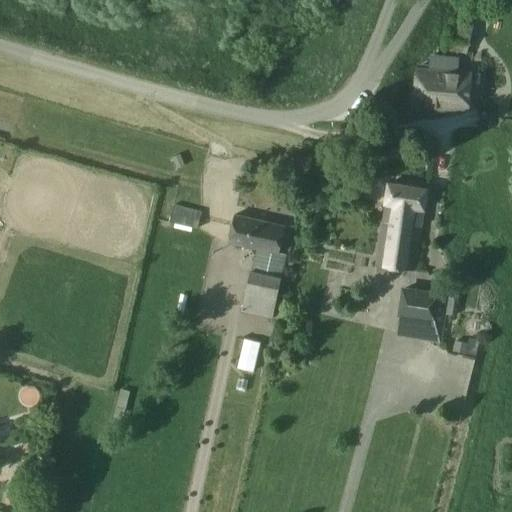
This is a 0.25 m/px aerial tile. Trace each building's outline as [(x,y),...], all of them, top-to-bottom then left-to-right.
[(443,50),(466,54),(476,15),(458,11),(456,22),(450,20),(443,50)] [(429,69),(418,68),(415,108),(427,109),(427,106),(437,107),(437,110),(455,111),(456,106),(468,107),(470,72),(444,70),(445,59),(430,58),(429,69)] [(376,266),(414,271),(423,210),(424,210),(427,190),(388,184),(385,204),(376,266)] [(170,222),(198,229),(202,212),(174,205),(170,222)] [(241,312),(272,319),(286,256),(279,254),(285,227),(233,215),(227,243),(271,252),(266,274),(250,271),(241,312)] [(397,337),(441,344),(449,299),(438,297),(438,295),(404,290),(397,337)] [(240,368),(257,371),(262,341),(245,338),(240,368)]
